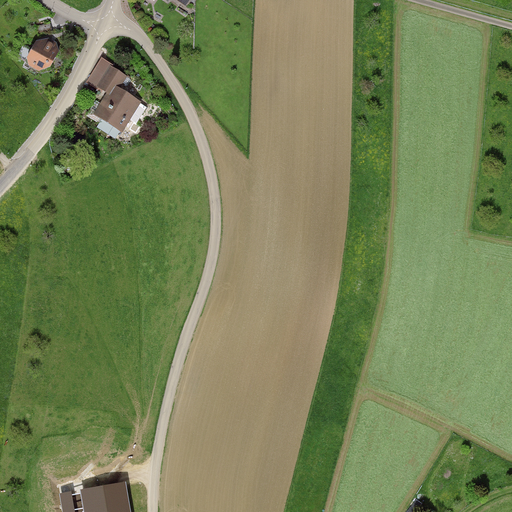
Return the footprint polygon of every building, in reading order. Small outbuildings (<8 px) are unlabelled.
[(49,23),(36,27),(39,34),(51,29),(49,23)] [(26,60),(29,67),(38,72),(50,69),(58,53),(57,44),(49,39),(36,43),(26,60)] [(110,64),(96,87),(107,93),(93,116),(122,134),(142,102),(120,89),(128,76),(110,64)] [(83,493),(86,511),(128,511),(123,486),(83,493)] [(417,511),(424,503),(416,497),(406,511),(417,511)]
